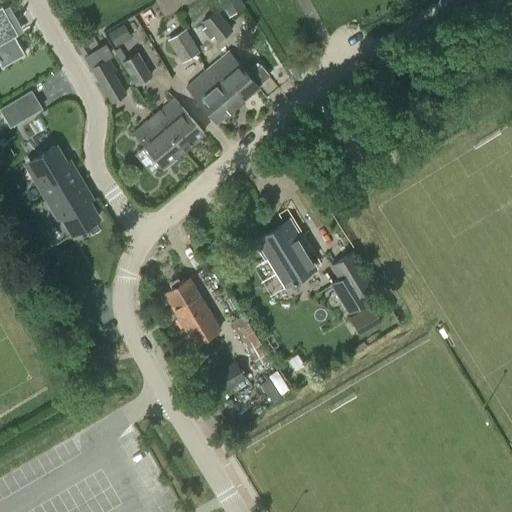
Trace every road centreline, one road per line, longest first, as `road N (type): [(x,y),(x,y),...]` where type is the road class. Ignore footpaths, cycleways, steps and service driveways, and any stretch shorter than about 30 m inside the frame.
road 1 (unclassified): [(141,237),(308,95),(456,0)]
road 2 (unclassified): [(236,511),(132,342),(123,289),(141,237)]
road 3 (unclassified): [(141,237),(97,166),(93,105),(35,0)]
